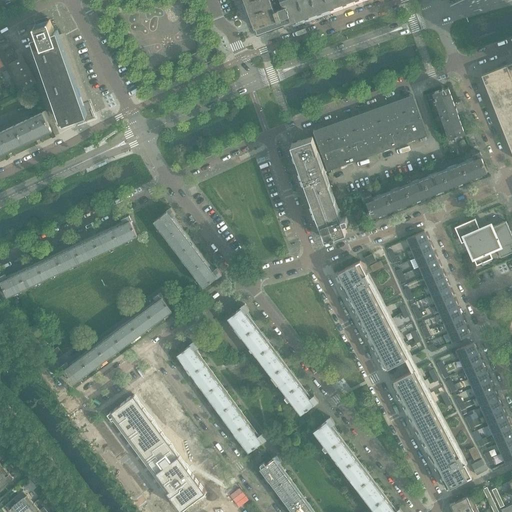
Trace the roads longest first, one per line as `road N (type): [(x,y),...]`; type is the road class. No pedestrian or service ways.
road 1 (residential): [(423,511),(244,282)]
road 2 (residential): [(433,511),(439,503),(312,262)]
road 3 (residential): [(267,134),(457,62)]
road 4 (residential): [(272,511),(150,349)]
road 5 (residential): [(511,395),(435,213)]
road 6 (residential): [(0,262),(170,178)]
road 7 (residential): [(404,0),(241,59)]
road 8 (residential): [(130,112),(0,177)]
road 9 (residential): [(312,262),(267,134)]
road 10 (residential): [(312,262),(435,213)]
road 11 (residential): [(507,184),(457,62)]
road 12 (residential): [(151,511),(73,406)]
road 13 (residential): [(244,282),(170,178)]
road 14 (residential): [(72,0),(130,112)]
road 15 (residential): [(73,406),(0,306)]
road 16 (tertiary): [(0,201),(111,148)]
